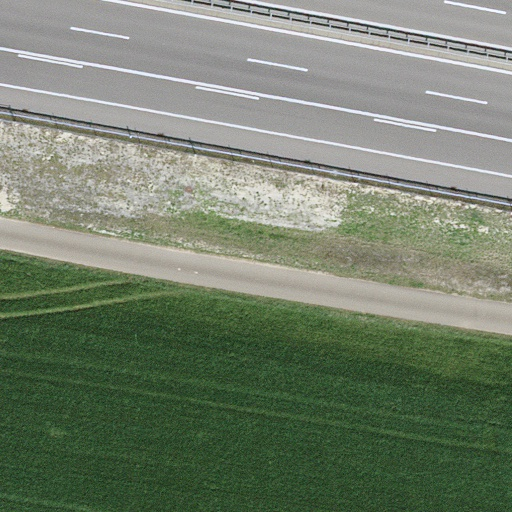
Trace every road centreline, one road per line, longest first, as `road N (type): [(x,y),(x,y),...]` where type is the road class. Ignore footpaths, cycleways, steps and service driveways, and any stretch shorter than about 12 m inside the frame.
road 1 (motorway): [(0,13),(511,108)]
road 2 (track): [(0,221),(511,315)]
